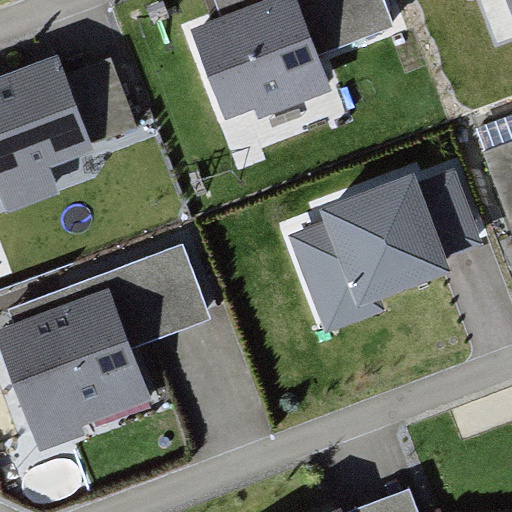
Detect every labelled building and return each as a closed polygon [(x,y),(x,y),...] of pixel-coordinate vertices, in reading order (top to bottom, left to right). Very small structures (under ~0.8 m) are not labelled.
[(214,0),(221,16),(190,28),(226,120),(255,109),(258,117),(331,89),(317,54),(393,25),(383,0),(214,0)] [(61,49),(0,70),(0,216),(107,179),(61,49)] [(417,181),(414,174),(318,208),(323,222),(289,234),(324,332),(384,311),(378,297),(451,271),(445,257),(485,242),(457,166),(417,181)] [(210,317),(182,243),(9,309),(15,324),(0,329),(0,345),(41,452),(85,435),(82,425),(150,399),(130,348),(210,317)] [(410,511),(403,489),(332,511),(410,511)]
